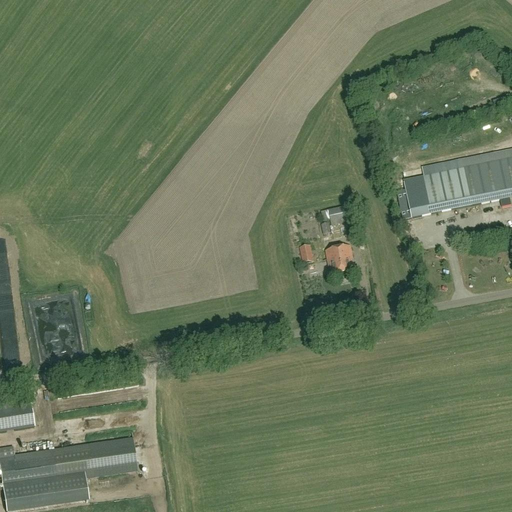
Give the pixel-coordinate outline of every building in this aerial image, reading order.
[(511,151),(461,162),(471,208),(511,200),(511,151)] [(461,162),(423,170),(426,188),(407,192),(412,220),(471,208),(461,162)] [(357,232),(352,207),(322,214),(324,224),(331,222),(332,227),(329,227),(329,225),(322,227),(324,236),(331,235),(329,228),(349,223),(351,233),(357,232)] [(313,263),(310,247),(300,249),(303,265),(313,263)] [(355,272),(350,247),(326,252),(330,277),(355,272)] [(30,399),(0,403),(0,433),(34,429),(30,399)] [(13,448),(0,450),(0,471),(6,511),(28,511),(88,503),(84,480),(137,472),(132,440),(15,458),(13,448)]
